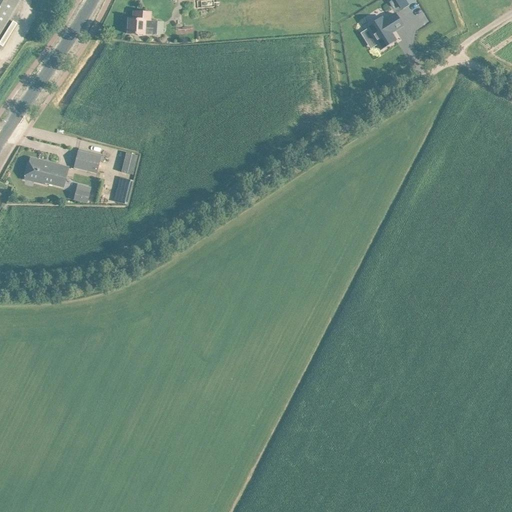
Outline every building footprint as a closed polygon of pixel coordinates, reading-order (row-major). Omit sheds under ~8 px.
[(17,0),(0,0),(0,37),(21,2),(17,0)] [(414,0),(397,0),(403,9),(415,1),(414,0)] [(195,1),(180,1),(182,30),(194,29),(193,7),(196,7),(195,1)] [(465,1),(455,7),(468,29),(478,24),(465,1)] [(157,36),(157,21),(149,21),(150,13),(134,12),(134,20),(128,19),(127,34),(137,35),(138,36),(142,37),(143,35),(157,36)] [(381,18),(366,28),(380,50),(395,40),(391,34),(402,26),(395,14),(383,21),(381,18)] [(98,175),(103,156),(77,150),(73,169),(98,175)] [(30,158),(24,180),(44,185),(45,183),(64,188),(69,168),(30,158)] [(133,181),(128,180),(122,203),(127,204),(133,181)] [(100,194),(102,185),(92,183),(90,192),(100,194)] [(89,194),(76,190),(73,200),(87,203),(89,194)] [(122,232),(124,216),(116,216),(114,231),(122,232)]
